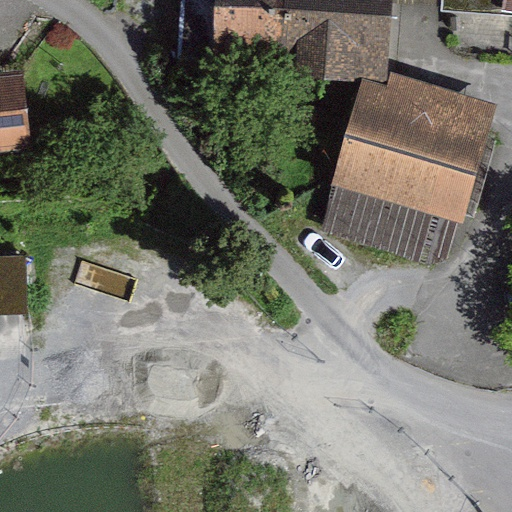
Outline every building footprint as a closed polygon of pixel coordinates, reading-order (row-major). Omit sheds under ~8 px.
[(217,0),(183,0),(180,60),(216,60),(217,0)] [(217,0),(216,60),(215,73),(281,75),(284,0),(217,0)] [(284,0),(281,75),(378,76),(384,4),(384,0),(284,0)] [(511,0),(442,0),(443,5),(442,13),(511,16),(511,0)] [(0,149),(40,146),(34,76),(0,79),(0,149)] [(387,89),(364,82),(335,186),(459,222),(493,107),(392,76),(387,89)] [(335,186),(325,230),(429,267),(447,262),(459,222),(335,186)] [(36,258),(0,258),(0,310),(38,309),(36,258)] [(409,511),(404,463),(228,484),(231,511),(145,511),(136,429),(0,445),(0,511),(409,511)]
